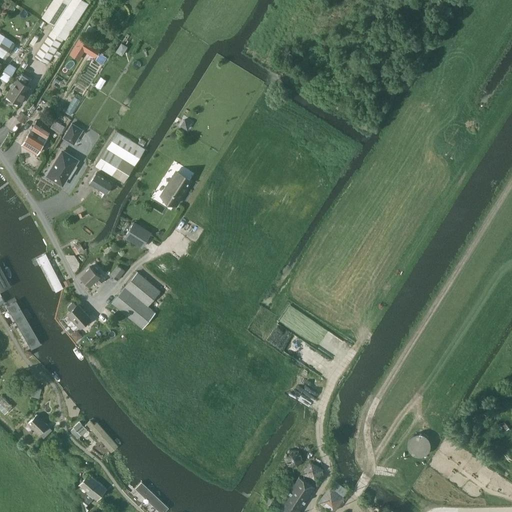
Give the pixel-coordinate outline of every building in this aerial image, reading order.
[(54,25),(35,56),(47,64),(63,39),(65,39),(89,2),(85,0),(52,0),(41,17),(54,25)] [(3,35),(0,40),(0,56),(10,62),(0,75),(0,76),(7,81),(26,51),(27,50),(22,47),(3,35)] [(81,36),(70,53),(79,59),(84,50),(95,57),(100,48),(90,42),(81,36)] [(19,103),(30,86),(29,86),(33,79),(23,73),(18,79),(7,95),(19,103)] [(37,153),(51,129),(37,120),(22,144),(37,153)] [(72,122),(62,137),(74,144),(83,129),(72,122)] [(124,183),(145,148),(117,131),(96,165),(124,183)] [(77,161),(63,153),(57,162),(55,165),(48,176),(63,185),(77,161)] [(176,169),(159,195),(177,206),(193,180),(176,169)] [(90,183),(106,193),(112,182),(97,172),(90,183)] [(134,221),(124,236),(142,247),(151,231),(134,221)] [(47,252),(38,257),(56,291),(65,286),(47,252)] [(117,281),(125,271),(117,264),(109,274),(117,281)] [(100,283),(104,279),(102,278),(90,266),(80,276),(90,286),(96,280),(100,283)] [(0,269),(0,290),(9,285),(0,269)] [(123,288),(111,302),(124,313),(143,328),(156,312),(148,305),(156,296),(160,290),(158,288),(137,271),(123,288)] [(91,318),(78,304),(78,303),(66,313),(80,328),(91,318)] [(18,310),(10,315),(21,334),(29,330),(18,310)] [(76,338),(79,336),(81,334),(76,328),(74,330),(71,332),(76,338)] [(44,437),(51,430),(52,429),(48,425),(49,425),(37,413),(28,422),(40,434),(41,434),(44,437)] [(75,427),(71,430),(78,437),(81,434),(82,434),(87,429),(80,421),(74,426),(75,427)] [(97,423),(90,430),(112,453),(119,446),(97,423)] [(432,444),(432,441),(431,439),(430,437),(429,435),(427,433),(425,432),(423,431),(420,431),(418,431),(415,432),(411,434),(410,436),(408,439),(407,441),(407,443),(408,447),(409,450),(410,452),(414,455),(417,456),(419,456),(422,456),(424,455),(428,453),(431,449),(432,446),(432,444)] [(81,501),(98,480),(89,473),(80,484),(82,486),(74,495),(81,501)] [(298,511),(315,486),(299,476),(284,499),(283,498),(279,503),(277,501),(281,496),(277,494),(284,483),(278,479),(280,477),(275,474),(271,480),(277,483),(263,504),(271,510),(273,506),(278,509),(276,511),(298,511)] [(98,480),(81,501),(77,507),(84,511),(86,511),(89,508),(87,506),(91,501),(91,500),(94,496),(98,499),(107,488),(98,480)] [(142,484),(136,490),(157,511),(168,511),(170,510),(142,484)]
